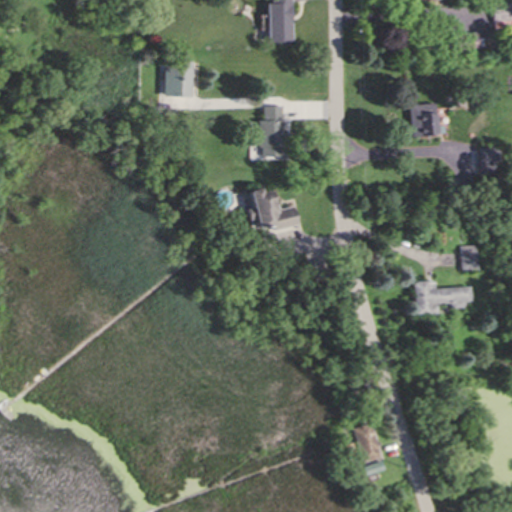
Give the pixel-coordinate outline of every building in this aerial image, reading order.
[(264,3),(268,3),(267,0),(287,0),(289,42),(265,42),(264,3)] [(488,24),(488,2),(511,2),(511,20),(502,20),(502,24),(488,24)] [(449,32),(471,31),(472,48),(449,49),(449,32)] [(190,97),(191,63),(162,62),(162,97),(190,97)] [(404,136),(402,105),(440,102),(442,126),(438,126),(439,133),(404,136)] [(254,152),(254,106),(276,106),(277,152),(254,152)] [(467,149),(488,147),(490,169),(469,171),(467,149)] [(249,190),(276,186),(279,206),(297,203),(301,223),(257,231),(249,190)] [(456,243),(476,244),(476,269),(456,269),(456,243)] [(409,311),(409,282),(428,282),(428,287),(462,287),(461,300),(456,301),(454,305),(442,304),(441,300),(429,301),(430,311),(409,311)] [(360,459),(350,427),(365,422),(375,454),(360,459)] [(363,467),(366,476),(384,470),(381,461),(363,467)]
